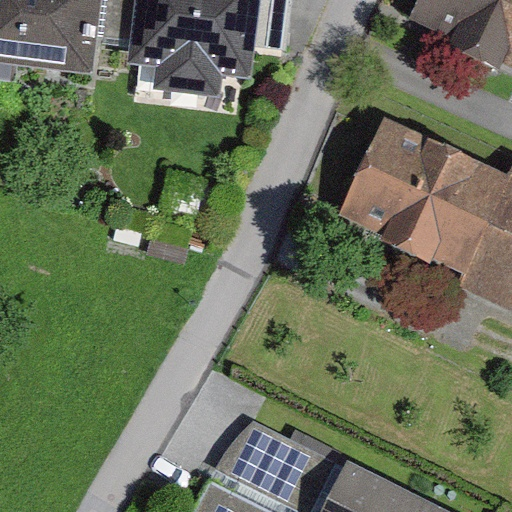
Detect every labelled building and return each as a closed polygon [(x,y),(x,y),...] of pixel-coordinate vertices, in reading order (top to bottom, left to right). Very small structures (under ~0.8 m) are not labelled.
[(116,0),(0,0),(0,64),(107,78),(116,0)] [(173,64),(170,89),(234,97),(237,71),(263,74),(271,0),(156,0),(150,61),(173,64)] [(511,0),(441,0),(431,24),(511,58),(511,0)] [(511,167),(405,122),(360,227),(511,292),(511,167)] [(320,511),(344,511),(366,471),(267,421),(241,451),(232,468),(320,511)] [(448,511),(366,471),(344,511),(448,511)] [(287,511),(224,480),(208,511),(287,511)]
